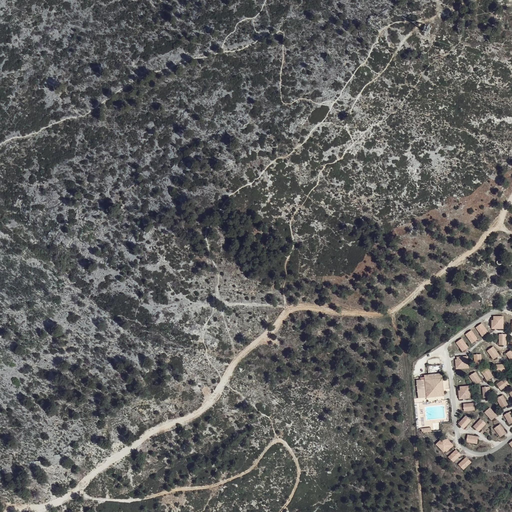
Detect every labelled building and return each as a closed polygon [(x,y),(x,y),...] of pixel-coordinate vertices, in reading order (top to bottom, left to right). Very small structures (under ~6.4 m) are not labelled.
[(504,315),(494,315),(494,318),(491,318),(491,329),(504,328),(504,315)] [(489,331),(482,323),(476,327),(482,336),(489,331)] [(478,338),(472,329),(466,333),(472,342),(478,338)] [(506,332),(499,333),(500,343),(507,343),(506,332)] [(468,346),(462,337),(456,342),(462,350),(468,346)] [(493,346),(488,350),(494,359),(500,354),(493,346)] [(482,353),(474,353),(475,364),(482,363),(482,353)] [(469,354),(457,355),(457,358),(455,358),(456,368),(469,367),(469,354)] [(507,369),(506,362),(496,363),(496,370),(507,369)] [(487,366),(481,370),(488,379),(494,374),(487,366)] [(475,371),(469,376),(476,384),(482,380),(475,371)] [(439,373),(426,374),(427,376),(422,377),(424,396),(442,395),(439,373)] [(422,377),(422,375),(418,375),(418,377),(414,378),(416,397),(424,396),(422,377)] [(510,382),(506,376),(497,382),(502,389),(510,382)] [(470,384),(461,385),(461,388),(459,388),(460,397),(471,396),(470,384)] [(490,385),(483,385),(483,396),(491,395),(490,385)] [(503,393),(497,397),(502,407),(509,403),(503,393)] [(476,409),(475,401),(464,402),(465,410),(476,409)] [(491,407),(485,412),(492,420),(498,416),(491,407)] [(471,419),(466,414),(459,422),(464,427),(471,419)] [(486,422),(481,417),(474,425),(479,430),(486,422)] [(500,423),(494,427),(500,436),(506,432),(500,423)] [(454,444),(445,434),(435,443),(445,453),(454,444)] [(477,443),(478,436),(467,435),(466,442),(477,443)] [(461,454),(456,448),(448,456),(453,462),(461,454)] [(472,461),(466,455),(458,464),(463,470),(472,461)]
